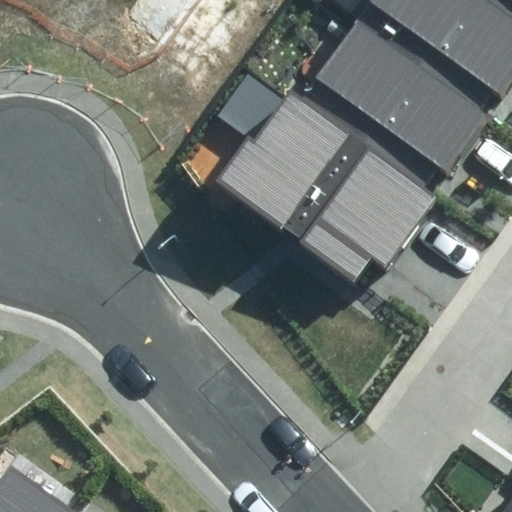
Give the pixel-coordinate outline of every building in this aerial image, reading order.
[(296,0),(157,0),(221,69),(296,0)] [(377,0),(360,26),(475,106),(496,76),(509,86),(511,82),(511,19),(483,0),(377,0)] [(511,0),(483,0),(511,19),(511,0)] [(360,26),(308,100),(428,184),(444,161),(455,169),(492,118),(475,106),(360,26)] [(257,128),(220,181),(357,277),(376,250),(390,260),(439,192),(428,184),(308,100),(298,93),(268,136),(257,128)] [(511,218),(439,291),(511,364),(511,218)] [(0,490),(0,511),(73,511),(13,472),(0,490)]
